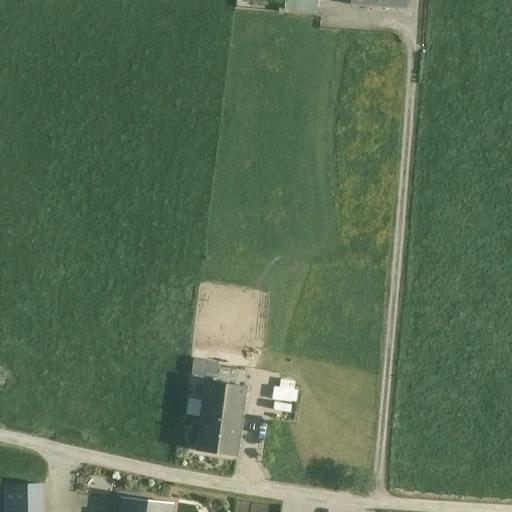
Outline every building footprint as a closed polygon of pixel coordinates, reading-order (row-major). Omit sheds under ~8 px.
[(317,0),(284,0),(284,10),(316,13),(317,0)] [(405,0),(351,0),(351,5),(405,9),(405,0)] [(216,366),(194,362),(192,374),(215,377),(216,366)] [(246,388),(207,383),(198,452),(237,458),(246,388)] [(296,390),(274,388),(273,399),(295,401),(296,390)] [(39,511),(39,485),(4,485),(4,511),(39,511)] [(170,511),(172,505),(121,498),(119,511),(170,511)]
